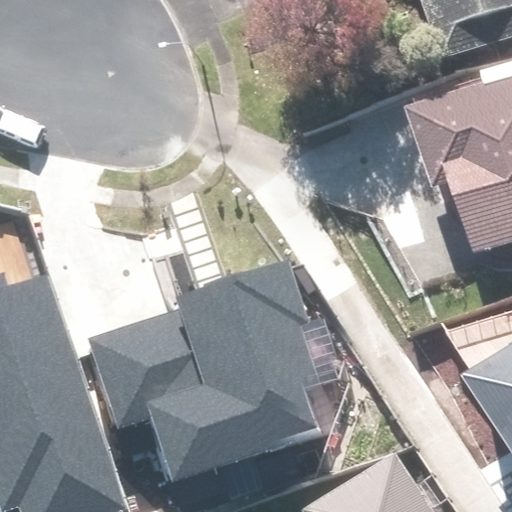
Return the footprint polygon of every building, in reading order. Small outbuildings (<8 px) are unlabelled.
[(511,0),(406,0),(433,79),(511,51),(511,0)] [(459,271),(511,253),(511,88),(395,129),(422,207),(436,203),(459,271)] [(180,309),(81,344),(122,462),(150,452),(162,486),(331,428),(295,325),(306,321),(285,262),(176,299),(180,309)] [(0,509),(1,511),(129,511),(48,272),(4,287),(0,276),(0,509)] [(420,511),(389,464),(316,511),(420,511)]
